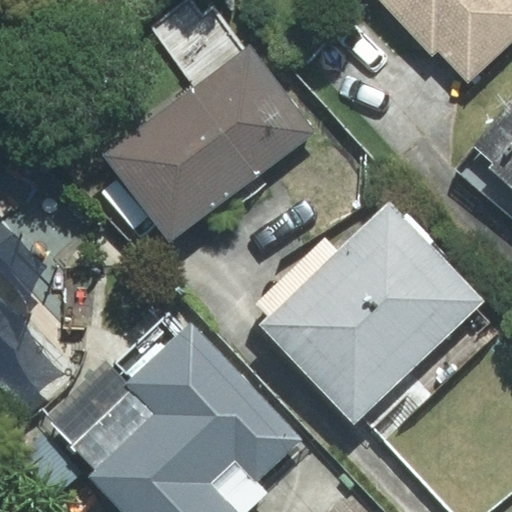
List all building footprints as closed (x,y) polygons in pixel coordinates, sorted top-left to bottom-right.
[(196,87),(105,156),(170,241),(314,131),(249,46),(245,50),(213,8),(204,15),(191,0),(185,0),(150,27),(196,87)] [(511,0),(383,0),(433,53),(440,47),(469,78),(511,38),(511,0)] [(511,106),(458,170),(511,216),(511,106)] [(398,429),(500,333),(476,308),(484,300),(431,244),(433,239),(408,213),(405,216),(391,201),(336,252),(324,240),(257,303),(268,315),(258,324),(353,424),(361,416),(372,427),(385,415),(398,429)] [(67,281),(0,211),(0,403),(24,428),(68,385),(16,331),(67,281)] [(90,476),(123,511),(245,511),(267,492),(257,481),(302,438),(191,323),(184,329),(169,313),(112,367),(106,361),(47,417),(97,469),(90,476)] [(54,496),(82,473),(45,431),(18,455),(54,496)]
